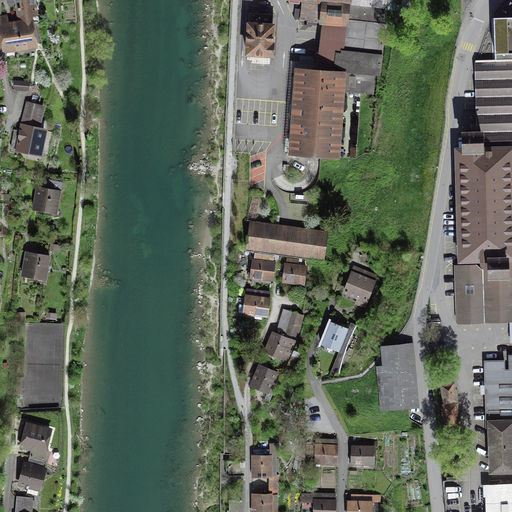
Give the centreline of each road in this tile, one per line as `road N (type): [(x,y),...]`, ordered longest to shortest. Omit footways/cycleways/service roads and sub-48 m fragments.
road 1 (residential): [(436,511),(420,310),(463,59),(489,0)]
road 2 (residential): [(294,302),(276,300),(247,378),(246,415)]
road 3 (residential): [(340,511),(341,433),(314,384)]
